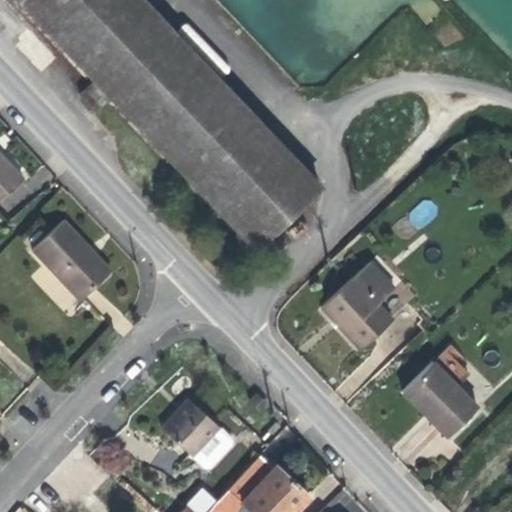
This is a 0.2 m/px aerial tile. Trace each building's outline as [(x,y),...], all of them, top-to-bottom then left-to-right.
[(12,0),(256,255),(326,188),(147,0),(12,0)] [(0,155),(0,197),(22,178),(0,155)] [(62,220),(31,249),(79,299),(110,271),(62,220)] [(369,261),(320,306),(359,349),(391,320),(377,305),(394,289),(369,261)] [(42,264),(30,276),(65,312),(77,301),(42,264)] [(430,361),(401,390),(445,435),(475,406),(430,361)] [(255,396),(251,401),(259,410),(264,406),(255,396)] [(188,399),(160,428),(192,457),(220,428),(188,399)] [(204,511),(231,511),(233,511),(234,511),(292,511),(308,496),(275,466),(273,468),(258,454),(204,511)]
